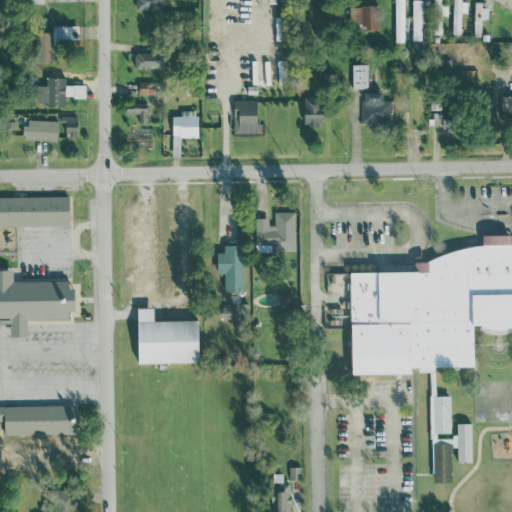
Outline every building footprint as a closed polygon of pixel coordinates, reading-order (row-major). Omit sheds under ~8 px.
[(135,0),(136,8),(161,9),(161,0),(135,0)] [(405,41),(404,0),(394,0),(395,42),(405,41)] [(411,0),(412,39),(422,39),(421,0),(411,0)] [(448,4),(442,4),(441,0),(433,0),(433,34),(442,34),(442,15),(447,15),(448,4)] [(467,12),(467,0),(461,0),(453,0),(452,33),(461,33),(462,12),(467,12)] [(488,4),(475,4),(474,27),(481,27),(481,18),(488,18),(488,4)] [(350,5),(350,29),(377,29),(378,5),(350,5)] [(36,32),(36,62),(53,61),(52,42),(78,41),(78,25),(52,25),(52,31),(36,32)] [(167,68),(167,51),(134,52),(134,68),(167,68)] [(352,88),(368,88),(368,64),(352,64),(352,88)] [(65,77),(46,77),(46,85),(36,85),(36,101),(47,102),(47,105),(65,106),(65,97),(85,97),(85,84),(65,84),(65,77)] [(138,94),(154,94),(155,81),(139,81),(138,94)] [(392,122),(392,99),(382,99),(382,92),(361,92),(362,123),(392,122)] [(511,94),(501,95),(501,126),(511,125),(511,94)] [(303,96),(304,126),(322,126),(322,96),(303,96)] [(233,133),(261,132),(261,123),(257,123),(256,99),(233,100),(233,133)] [(126,113),(138,113),(139,122),(148,122),(148,103),(125,103),(126,113)] [(60,122),(65,122),(65,135),(76,135),(77,115),(61,115),(60,122)] [(24,139),(57,140),(58,120),(24,119),(24,139)] [(0,196),(0,420),(3,420),(4,434),(75,433),(74,404),(0,404),(0,322),(10,322),(10,334),(26,334),(26,319),(68,318),(68,309),(74,309),(73,287),(67,287),(67,279),(12,280),(12,268),(0,268),(0,224),(69,224),(69,195),(0,196)] [(295,210),(274,211),(274,228),(255,228),(256,250),(296,250),(295,210)] [(350,273),(352,374),(411,373),(410,368),(473,367),(473,325),(480,325),(487,328),(493,329),(500,329),(507,328),(511,326),(511,244),(511,234),(482,235),(482,244),(475,245),(466,247),(459,248),(447,252),(439,255),(429,259),(421,261),(415,261),(414,266),(419,267),(419,271),(350,273)] [(217,272),(224,272),(224,289),(243,289),(243,243),(223,244),(223,251),(216,251),(217,272)] [(225,304),(226,318),(249,317),(248,303),(225,304)] [(138,362),(199,361),(198,318),(153,319),(153,306),(137,306),(138,362)] [(301,466),(289,466),(289,478),(301,477),(301,466)] [(290,511),(290,482),(282,482),(282,473),(272,472),(272,511),(290,511)] [(52,511),(74,511),(75,489),(53,488),(52,511)]
